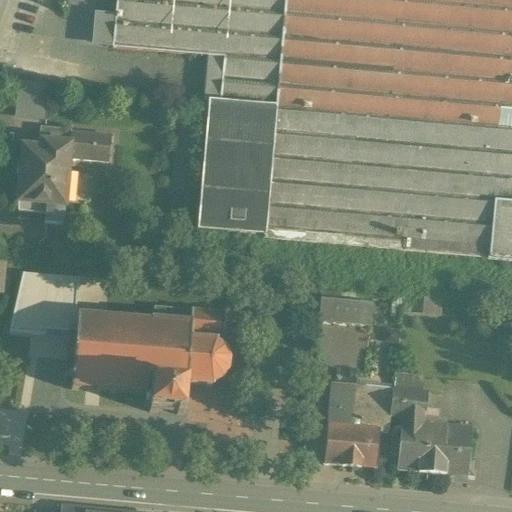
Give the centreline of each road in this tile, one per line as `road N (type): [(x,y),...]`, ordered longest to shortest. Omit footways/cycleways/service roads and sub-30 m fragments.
road 1 (primary): [(377,509),(0,475)]
road 2 (unknown): [(511,295),(337,283)]
